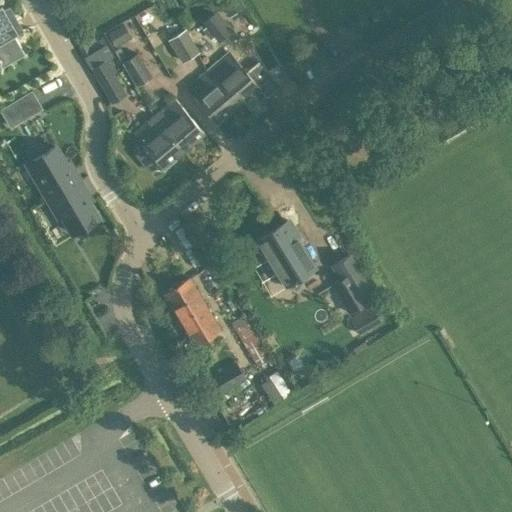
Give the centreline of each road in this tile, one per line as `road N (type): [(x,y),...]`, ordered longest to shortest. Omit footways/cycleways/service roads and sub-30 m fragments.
road 1 (unclassified): [(141,237),(308,95),(456,0)]
road 2 (unclassified): [(236,511),(132,342),(123,289),(141,237)]
road 3 (unclassified): [(141,237),(97,166),(93,105),(35,0)]
